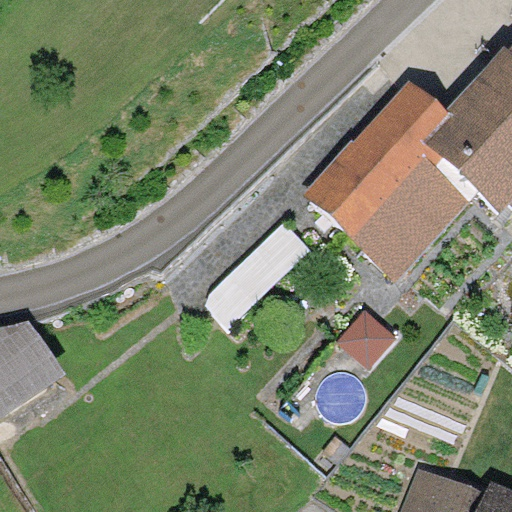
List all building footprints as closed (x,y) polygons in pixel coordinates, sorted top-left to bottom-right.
[(511,56),(511,55),(509,52),(447,113),(412,82),(304,200),(397,285),(480,195),(504,217),(511,208),(511,56)] [(236,333),(319,254),(294,227),(211,306),(236,333)] [(0,435),(46,409),(18,360),(0,363),(0,435)] [(480,511),(487,495),(420,468),(402,511),(480,511)] [(487,495),(480,511),(511,511),(511,490),(492,483),(487,495)]
